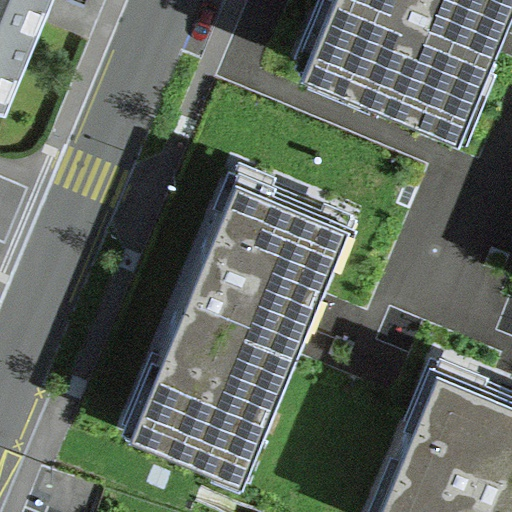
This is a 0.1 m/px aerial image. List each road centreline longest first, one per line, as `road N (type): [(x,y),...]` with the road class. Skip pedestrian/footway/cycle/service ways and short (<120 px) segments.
road 1 (tertiary): [(168,0),(70,235)]
road 2 (tertiary): [(70,235),(0,408)]
